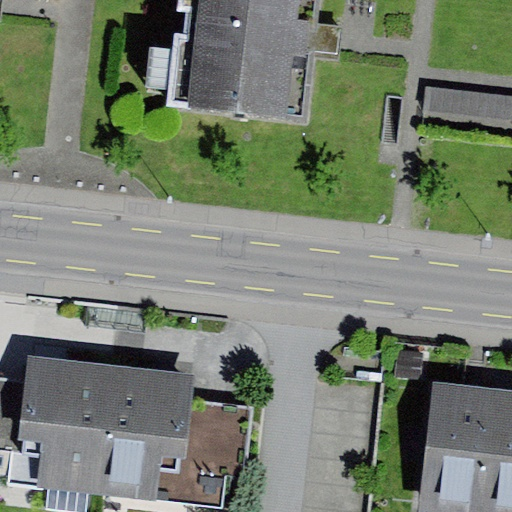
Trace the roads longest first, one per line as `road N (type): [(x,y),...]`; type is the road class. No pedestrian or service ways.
road 1 (tertiary): [(0,236),(308,271)]
road 2 (residential): [(308,271),(277,511)]
road 3 (tertiary): [(308,271),(511,292)]
